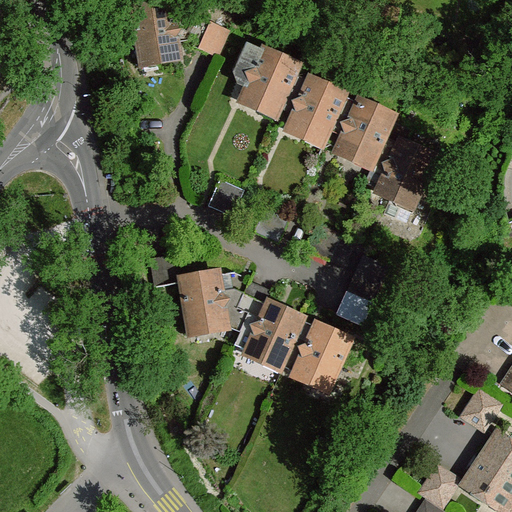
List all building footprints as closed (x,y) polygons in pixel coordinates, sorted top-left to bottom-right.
[(172,6),(133,13),(142,61),(180,55),(178,38),(184,32),(197,42),(208,21),(185,10),(174,13),(172,6)] [(230,32),(208,21),(197,42),(195,48),(219,58),(230,32)] [(296,76),(299,69),(249,47),(239,70),(246,73),(250,84),(243,99),(279,114),(286,99),(296,76)] [(345,98),(296,76),(286,99),(292,102),(297,112),(290,127),(325,144),(335,122),(345,98)] [(395,120),(345,98),(335,122),(341,124),(346,134),(338,149),(374,166),(376,161),(387,138),(395,120)] [(436,160),(387,138),(376,161),(383,165),(387,175),(380,190),(416,206),(436,160)] [(234,218),(245,191),(221,180),(209,206),(234,218)] [(280,244),(292,217),(268,206),(256,233),(280,244)] [(331,261),(342,234),(318,224),(307,250),(331,261)] [(155,288),(182,283),(177,255),(150,259),(155,288)] [(224,294),(220,276),(182,283),(191,331),(226,326),(241,333),(250,314),(240,308),(245,294),(236,290),(230,298),(224,294)] [(349,291),(375,303),(381,288),(355,277),(349,291)] [(263,319),(269,305),(275,293),(251,282),(245,294),(240,308),(250,314),(263,319)] [(349,291),(337,315),(364,328),(375,303),(349,291)] [(303,322),(269,305),(263,319),(250,314),(241,333),(236,345),(283,367),(293,344),(303,322)] [(352,343),(316,327),(309,343),(299,347),(293,344),(283,367),(331,388),(352,343)] [(481,391),(464,417),(485,431),(503,406),(481,391)] [(511,511),(511,441),(501,434),(465,486),(503,511),(511,511)] [(444,508),(461,481),(439,467),(422,493),(444,508)] [(440,511),(427,503),(421,511),(440,511)]
